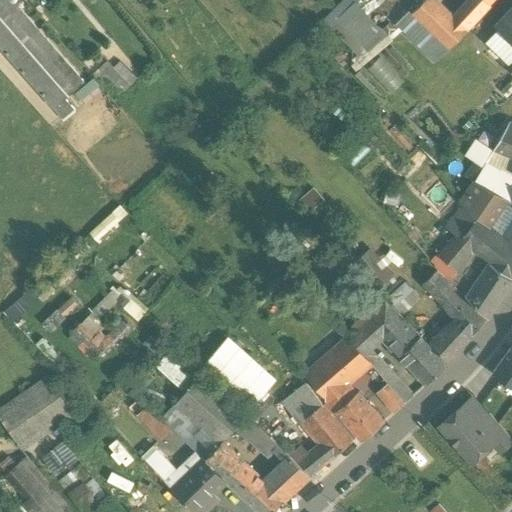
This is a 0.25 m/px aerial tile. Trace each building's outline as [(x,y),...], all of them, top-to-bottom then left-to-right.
[(7,0),(0,0),(0,51),(63,124),(75,114),(64,102),(83,86),(7,0)] [(360,0),(347,0),(322,25),(329,32),(331,30),(360,60),(381,38),(384,41),(395,32),(391,28),(382,34),(354,6),(360,0)] [(452,20),(431,0),(425,0),(411,16),(447,51),(465,32),(452,20)] [(480,0),(479,0),(469,0),(452,20),(465,32),(480,15),(473,8),(480,0)] [(479,0),(480,0),(473,8),(480,15),(493,0),(479,0)] [(511,15),(497,31),(511,45),(511,15)] [(356,74),(393,45),(388,38),(352,69),(356,74)] [(357,78),(382,107),(386,104),(361,75),(357,78)] [(145,93),(132,79),(124,87),(116,79),(110,85),(132,107),(145,93)] [(511,126),(509,125),(493,152),(511,160),(511,126)] [(474,141),(488,148),(492,138),(479,131),(474,141)] [(483,169),(511,186),(511,160),(493,152),(477,144),(466,159),(483,169)] [(511,205),(511,186),(483,169),(474,184),(506,202),(511,207),(511,205)] [(506,202),(474,184),(464,202),(461,206),(477,219),(488,228),(489,228),(490,227),(496,218),(506,202)] [(299,201),(307,212),(321,202),(312,191),(299,201)] [(506,225),(496,218),(490,227),(500,235),(506,225)] [(477,219),(462,241),(456,237),(438,258),(455,272),(473,250),(474,250),(488,228),(477,219)] [(490,227),(489,228),(474,250),(486,259),(483,263),(488,266),(511,282),(511,280),(511,246),(500,235),(490,227)] [(511,282),(488,266),(481,276),(504,291),(511,282)] [(455,290),(436,271),(420,287),(440,307),(455,290)] [(481,276),(475,284),(470,282),(461,293),(486,317),(504,291),(481,276)] [(405,286),(388,301),(398,312),(415,297),(405,286)] [(486,321),(455,290),(440,307),(454,321),(471,339),(486,321)] [(387,305),(347,339),(362,357),(381,340),(403,321),(387,305)] [(49,312),(23,332),(31,343),(57,323),(49,312)] [(115,338),(91,316),(73,334),(97,358),(115,338)] [(403,321),(381,340),(398,358),(419,338),(420,338),(403,321)] [(454,321),(443,331),(461,350),(471,339),(454,321)] [(461,350),(443,331),(430,344),(448,365),(461,350)] [(201,361),(246,409),(273,383),(229,336),(201,361)] [(419,338),(398,358),(425,387),(447,366),(421,337),(420,338),(419,338)] [(339,346),(303,377),(310,386),(328,371),(347,355),(339,346)] [(202,379),(171,351),(157,367),(187,395),(202,379)] [(511,353),(508,351),(490,376),(511,392),(511,353)] [(347,355),(328,371),(343,387),(362,371),(347,355)] [(343,387),(328,371),(310,386),(329,407),(347,391),(343,387)] [(48,379),(0,411),(0,422),(9,435),(22,453),(75,416),(48,379)] [(252,426),(202,379),(187,395),(162,422),(172,432),(212,468),(227,452),(219,445),(234,430),(242,437),(252,426)] [(285,404),(302,423),(321,408),(304,387),(285,404)] [(380,426),(347,391),(329,407),(359,443),(380,426)] [(387,397),(381,391),(375,397),(381,403),(387,397)] [(488,417),(471,397),(459,407),(461,409),(476,427),(488,417)] [(160,443),(172,432),(162,422),(140,400),(127,412),(160,443)] [(351,442),(321,408),(302,423),(320,445),(331,458),(351,442)] [(476,427),(461,409),(438,428),(470,466),(490,449),(492,447),(476,427)] [(511,444),(488,417),(476,427),(492,447),(490,449),(497,457),(511,444)] [(0,441),(9,435),(0,422),(0,441)] [(271,443),(252,426),(242,437),(261,454),(271,443)] [(271,464),(282,453),(271,443),(261,454),(271,464)] [(319,468),(331,458),(320,445),(308,455),(319,468)] [(308,455),(304,451),(299,457),(291,448),(284,454),(308,477),(319,468),(308,455)] [(254,478),(227,452),(212,468),(226,481),(224,483),(225,483),(238,495),(254,478)] [(284,454),(282,453),(268,467),(273,472),(292,493),(308,477),(284,454)] [(71,511),(26,459),(4,478),(26,503),(15,511),(71,511)] [(202,461),(171,491),(191,511),(204,511),(211,505),(206,501),(225,483),(224,483),(226,481),(212,468),(202,461)] [(281,503),(292,493),(273,472),(261,484),(281,503)] [(254,478),(238,495),(254,511),(272,511),(281,503),(261,484),(254,478)] [(97,511),(100,511),(81,487),(69,496),(81,511),(97,511)]
